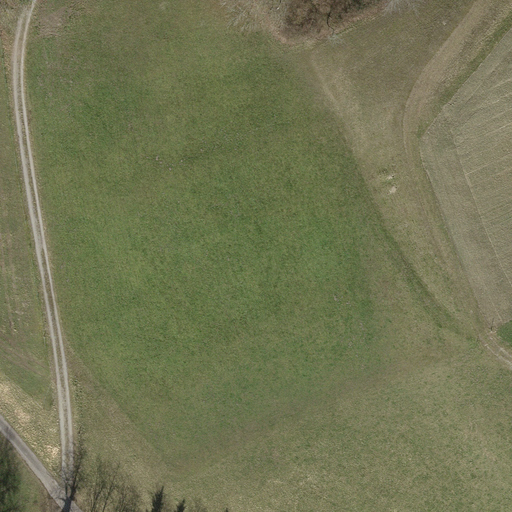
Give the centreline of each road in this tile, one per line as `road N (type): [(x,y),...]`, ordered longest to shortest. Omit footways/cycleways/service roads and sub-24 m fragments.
road 1 (track): [(58,511),(67,408),(19,101),(20,53),(38,0)]
road 2 (track): [(486,0),(423,88),(403,132),(475,324),(511,359)]
